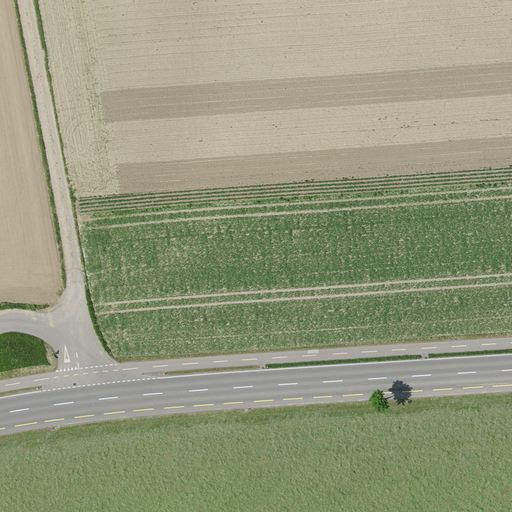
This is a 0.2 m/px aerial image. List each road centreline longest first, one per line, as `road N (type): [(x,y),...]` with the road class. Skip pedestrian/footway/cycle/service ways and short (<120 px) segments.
road 1 (secondary): [(92,400),(511,370)]
road 2 (track): [(81,339),(26,0)]
road 3 (unclassified): [(0,322),(23,320),(81,339),(92,400)]
